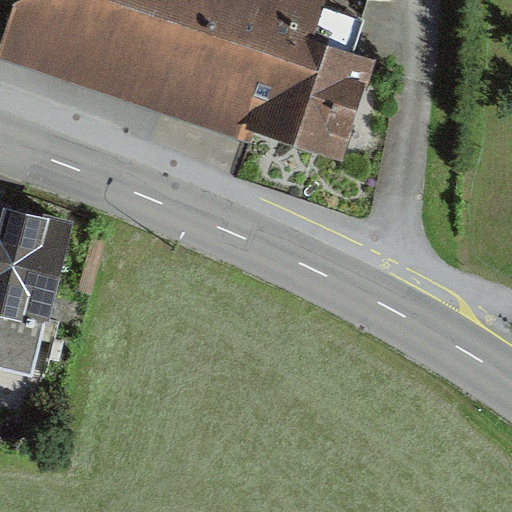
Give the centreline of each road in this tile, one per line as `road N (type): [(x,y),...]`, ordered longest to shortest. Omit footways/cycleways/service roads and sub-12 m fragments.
road 1 (tertiary): [(0,142),(308,267),(511,382)]
road 2 (track): [(418,0),(420,51),(396,234),(365,295)]
